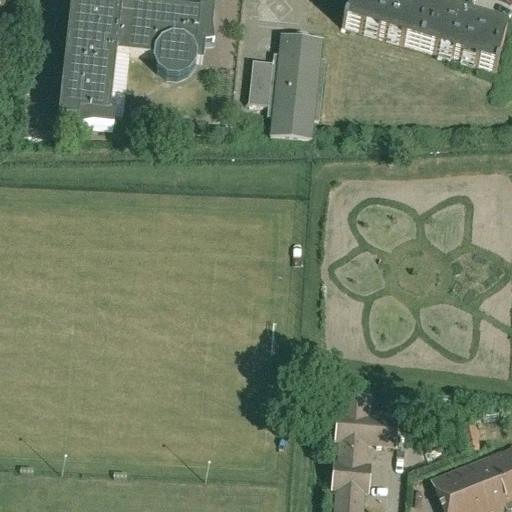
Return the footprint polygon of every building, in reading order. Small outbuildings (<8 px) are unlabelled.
[(69,0),(56,124),(76,126),(78,134),(77,134),(78,136),(91,134),(112,136),(114,122),(108,121),(115,57),(152,61),(152,66),(156,76),(166,83),(177,84),(188,80),(195,70),(195,66),(202,66),(204,48),(211,47),(213,47),(211,31),(213,11),(199,9),(198,15),(121,6),(121,0),(69,0)] [(340,30),(417,53),(429,14),(398,5),(398,0),(387,0),(387,2),(381,0),(350,0),(343,25),(342,25),(340,30)] [(461,24),(429,14),(417,53),(493,76),(495,71),(494,70),(504,37),(472,27),(474,21),(463,18),(461,24)] [(248,66),(250,67),(251,67),(247,107),(243,106),(243,108),(267,110),(265,120),(271,121),(269,140),(309,145),(312,125),(317,126),(324,64),(319,63),(321,43),(280,39),(278,59),(272,58),(271,68),(248,65),(248,66)] [(394,450),(396,422),(368,420),(369,401),(341,399),(340,419),(336,418),(334,446),(338,446),(337,466),(332,466),(330,494),(335,494),(333,511),(361,511),(362,496),(367,496),(368,468),(364,468),(366,448),(394,450)] [(505,511),(508,511),(511,510),(511,452),(430,485),(440,511),(501,511),(505,511)]
